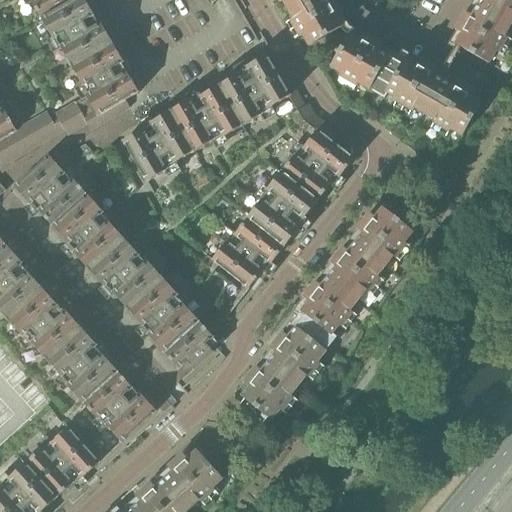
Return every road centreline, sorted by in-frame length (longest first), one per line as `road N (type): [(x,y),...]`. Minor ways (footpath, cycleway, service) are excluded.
road 1 (residential): [(87,511),(200,408),(240,359),(244,335),(383,160),(384,149),(331,110),(258,0)]
road 2 (residential): [(346,0),(358,19),(427,48),(443,41),(466,0)]
